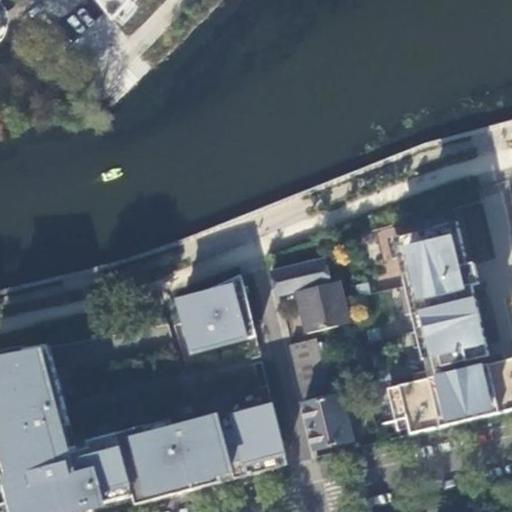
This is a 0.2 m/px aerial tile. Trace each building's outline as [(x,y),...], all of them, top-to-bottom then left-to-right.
[(0,0),(0,42),(3,40),(7,32),(8,20),(7,11),(0,0)] [(103,0),(115,14),(130,0),(103,0)] [(408,420),(410,430),(412,436),(443,429),(442,423),(498,409),(500,415),(511,411),(511,360),(476,369),(474,361),(480,360),(478,349),(487,347),(476,301),(482,299),(474,265),(467,267),(457,224),(404,239),(408,256),(399,259),(423,362),(432,360),(437,379),(388,390),(396,423),(408,420)] [(351,325),(341,283),(331,286),(326,263),(272,275),(278,298),(297,294),(307,335),(351,325)] [(202,299),(181,306),(194,354),(257,338),(242,278),(202,295),(202,299)] [(304,404),(329,397),(327,388),(317,345),(290,351),(304,404)] [(220,483),(279,467),(277,457),(285,455),(274,409),(262,412),(261,405),(187,425),(149,435),(146,426),(75,445),(49,346),(0,355),(0,434),(2,442),(0,442),(0,451),(8,485),(5,486),(11,511),(78,511),(76,505),(89,501),(90,507),(134,495),(136,505),(207,486),(202,466),(215,463),(220,483)] [(478,349),(480,360),(489,358),(487,347),(478,349)] [(353,394),(366,390),(363,377),(361,377),(355,379),(356,380),(338,385),(341,396),(353,394)] [(330,399),(341,396),(338,385),(327,388),(329,397),(330,399)] [(343,401),(341,396),(330,399),(304,405),(315,452),(353,442),(349,424),(353,423),(350,414),(346,415),(343,401)] [(408,420),(396,423),(399,433),(410,430),(408,420)] [(363,447),(380,443),(377,431),(360,436),(363,447)] [(202,466),(207,486),(220,483),(215,463),(202,466)] [(76,505),(78,511),(91,511),(90,507),(89,501),(76,505)]
